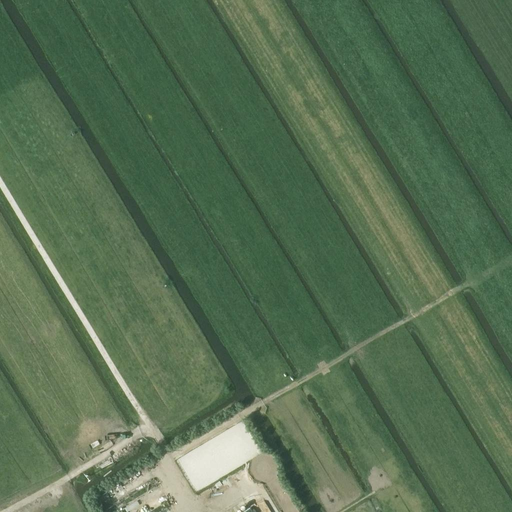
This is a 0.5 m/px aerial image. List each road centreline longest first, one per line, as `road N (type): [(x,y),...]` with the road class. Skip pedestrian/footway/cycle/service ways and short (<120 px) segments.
road 1 (track): [(0,179),(150,428),(3,511)]
road 2 (track): [(472,281),(166,459)]
